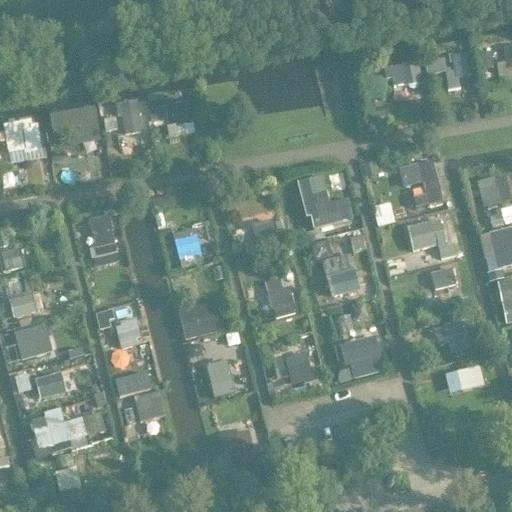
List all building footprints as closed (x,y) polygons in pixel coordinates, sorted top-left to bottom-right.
[(471,76),(468,57),(452,60),(455,79),(471,76)] [(315,65),(328,116),(346,111),(334,61),(315,65)] [(419,85),(416,66),(400,68),(403,88),(419,85)] [(140,136),(136,106),(115,109),(117,120),(122,119),(125,138),(140,136)] [(192,128),(188,107),(168,110),(170,123),(174,122),(175,131),(192,128)] [(91,145),(87,125),(62,129),(66,149),(91,145)] [(40,152),(36,129),(29,130),(30,135),(20,136),(23,154),(20,155),(22,166),(46,162),(44,151),(40,152)] [(445,205),(436,162),(399,170),(403,193),(412,192),(415,211),(445,205)] [(511,205),(505,183),(494,185),(494,183),(477,188),(483,212),(511,205)] [(333,228),(325,196),(300,202),(305,224),(310,222),(313,233),(333,228)] [(378,227),(394,225),(391,206),(375,208),(378,227)] [(492,217),(494,228),(511,223),(511,214),(507,215),(507,213),(492,217)] [(445,252),(438,225),(406,233),(412,256),(437,250),(440,264),(456,260),(453,250),(445,252)] [(276,246),(271,226),(251,231),(256,252),(276,246)] [(113,257),(107,232),(91,236),(95,253),(90,254),(92,262),(113,257)] [(202,269),(193,234),(172,239),(181,274),(202,269)] [(511,256),(511,241),(510,234),(490,239),(495,260),(511,256)] [(352,255),(365,252),(362,239),(349,241),(352,255)] [(19,254),(0,259),(0,261),(4,275),(23,270),(19,254)] [(351,296),(344,268),(323,273),(331,301),(351,296)] [(454,290),(450,274),(421,282),(424,297),(454,290)] [(511,304),(511,287),(503,290),(507,306),(511,304)] [(293,310),(289,292),(267,297),(274,325),(297,319),(295,309),(293,310)] [(31,298),(11,304),(15,320),(35,315),(31,298)] [(218,332),(212,307),(191,312),(197,337),(218,332)] [(470,350),(463,324),(443,329),(450,355),(470,350)] [(137,352),(132,328),(115,333),(121,356),(137,352)] [(38,342),(22,346),(26,362),(42,358),(38,342)] [(373,376),(364,342),(344,347),(353,382),(373,376)] [(315,381),(313,371),(308,373),(305,360),(273,368),(276,382),(289,379),(291,387),(315,381)] [(234,396),(226,364),(206,368),(214,401),(234,396)] [(480,387),(476,372),(456,377),(460,392),(480,387)] [(52,379),(33,384),(37,400),(56,395),(52,379)] [(155,422),(151,402),(135,406),(140,426),(155,422)] [(70,451),(63,427),(47,431),(44,420),(31,424),(39,451),(46,449),(49,457),(70,451)] [(248,457),(244,441),(225,446),(229,461),(248,457)] [(74,471),(55,476),(59,492),(79,487),(74,471)]
